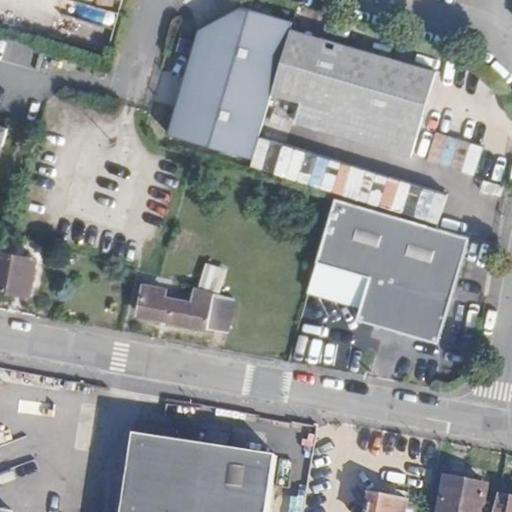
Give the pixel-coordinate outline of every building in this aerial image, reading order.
[(267,96),(272,98),(290,33),(285,31),(287,24),(234,10),(187,31),(156,137),(247,163),(267,96)] [(290,33),(272,98),(337,117),(332,136),(407,156),(430,71),(290,33)] [(337,117),(323,113),(318,131),(332,136),(337,117)] [(0,172),(1,170),(0,170),(0,145),(6,148),(12,131),(0,126),(0,172)] [(475,174),(483,146),(436,132),(428,160),(475,174)] [(274,173),(284,143),(261,136),(252,166),(274,173)] [(284,146),(275,176),(441,222),(449,193),(284,146)] [(333,198),(315,260),(369,276),(357,318),(438,342),(468,238),(333,198)] [(0,290),(29,295),(35,261),(0,253),(0,290)] [(226,334),(233,300),(191,288),(189,302),(164,298),(165,291),(144,286),(138,314),(226,334)] [(0,320),(0,330),(40,335),(42,325),(0,320)] [(241,511),(249,455),(109,433),(96,511),(241,511)] [(447,476),(439,511),(480,511),(486,485),(447,476)] [(406,511),(409,501),(373,494),(369,511),(406,511)] [(511,511),(511,497),(498,494),(494,511),(511,511)]
